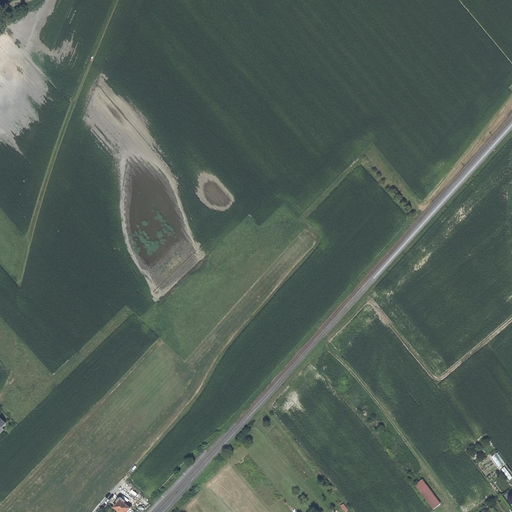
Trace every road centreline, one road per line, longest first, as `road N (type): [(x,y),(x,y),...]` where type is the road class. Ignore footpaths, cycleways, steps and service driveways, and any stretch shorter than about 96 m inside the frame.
road 1 (track): [(400,117),(305,216),(313,249),(123,481)]
road 2 (track): [(116,0),(41,194),(14,303),(11,381),(0,399)]
road 3 (track): [(372,305),(437,380),(511,320)]
